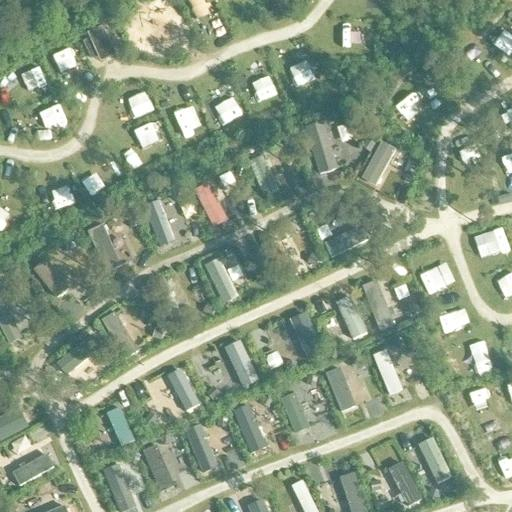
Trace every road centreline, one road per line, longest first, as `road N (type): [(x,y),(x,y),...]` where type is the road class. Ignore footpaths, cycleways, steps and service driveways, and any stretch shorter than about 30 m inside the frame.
road 1 (track): [(511,208),(437,231),(143,368),(59,421)]
road 2 (track): [(30,379),(48,352),(147,272),(323,196),(360,197),(437,231)]
road 3 (track): [(0,153),(67,151),(84,135),(109,78),(184,77),(297,30),(328,0)]
road 4 (track): [(169,511),(432,413),(490,496)]
road 5 (track): [(96,511),(59,421),(30,379),(0,377)]
road 6 (track): [(511,321),(500,324),(482,312),(468,291),(450,227)]
